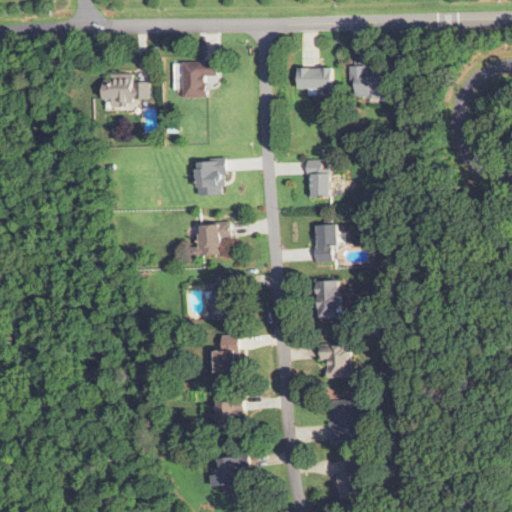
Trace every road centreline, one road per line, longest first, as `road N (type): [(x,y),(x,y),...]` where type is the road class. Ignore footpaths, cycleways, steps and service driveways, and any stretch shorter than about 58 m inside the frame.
road 1 (residential): [(0,34),(511,18)]
road 2 (residential): [(262,25),(291,451),(304,511)]
